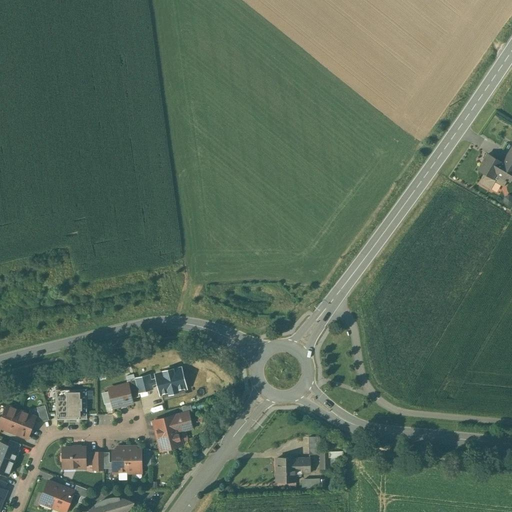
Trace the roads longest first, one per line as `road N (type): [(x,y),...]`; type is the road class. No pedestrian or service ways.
road 1 (secondary): [(511,49),(332,300)]
road 2 (secondary): [(0,359),(169,321),(212,330),(260,354)]
road 3 (residential): [(332,300),(348,317),(360,370),(378,400),(403,411),(511,423)]
road 4 (secondary): [(301,389),(350,423),(378,431),(511,444)]
road 5 (residential): [(14,511),(46,432),(135,428)]
road 6 (tertiary): [(266,393),(180,511)]
